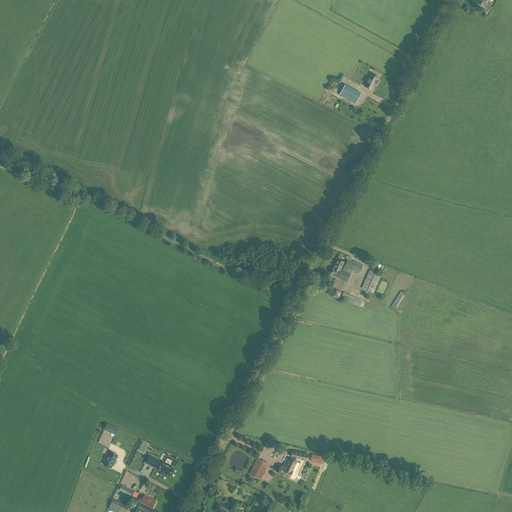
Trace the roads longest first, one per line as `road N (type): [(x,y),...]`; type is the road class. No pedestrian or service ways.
road 1 (unclassified): [(187,511),(450,0)]
road 2 (track): [(292,304),(0,150)]
